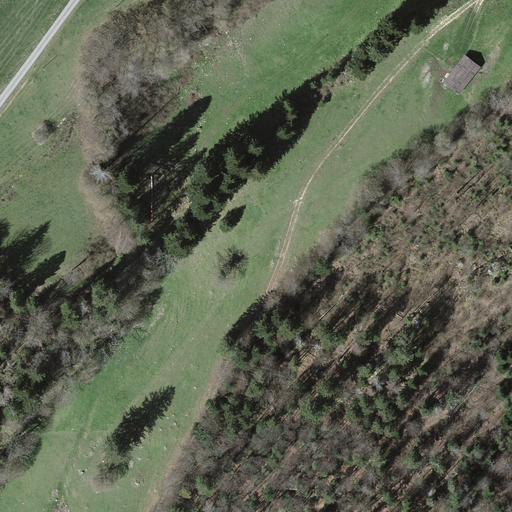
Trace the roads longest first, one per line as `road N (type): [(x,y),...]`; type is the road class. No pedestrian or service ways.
road 1 (track): [(478,0),(376,95),(307,183),(164,511)]
road 2 (unclassified): [(79,0),(0,104)]
